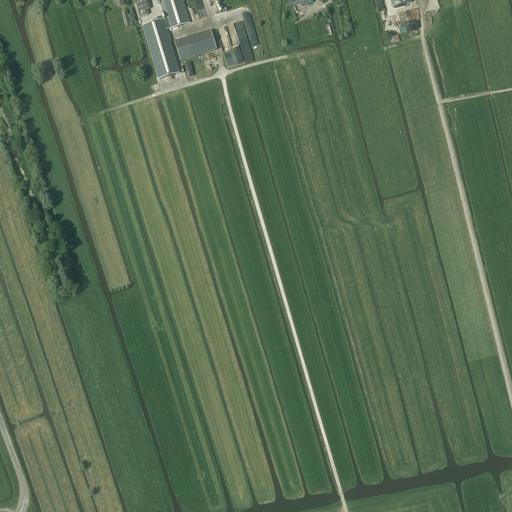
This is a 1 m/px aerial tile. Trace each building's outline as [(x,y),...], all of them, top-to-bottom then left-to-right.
[(149,10),(146,0),(134,0),(139,17),(148,15),(147,10),(149,10)] [(190,23),(183,0),(162,0),(160,1),(168,30),(190,23)] [(122,12),(125,28),(134,26),(131,15),(128,15),(127,11),(122,12)] [(163,21),(162,17),(153,19),(154,23),(142,27),(158,80),(180,74),(167,30),(168,30),(165,20),(163,21)] [(180,61),(217,50),(211,31),(174,42),(180,61)]
